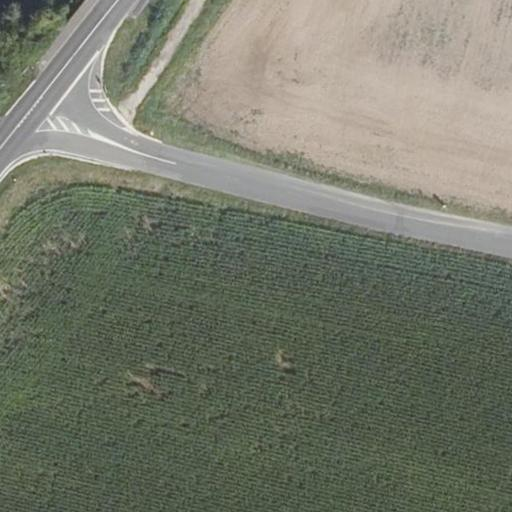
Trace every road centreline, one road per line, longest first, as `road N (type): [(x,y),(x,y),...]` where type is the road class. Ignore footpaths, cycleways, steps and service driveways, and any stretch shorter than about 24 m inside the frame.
road 1 (tertiary): [(511,245),(240,180),(101,141),(30,110)]
road 2 (track): [(199,0),(101,141)]
road 3 (primary): [(30,110),(121,0)]
